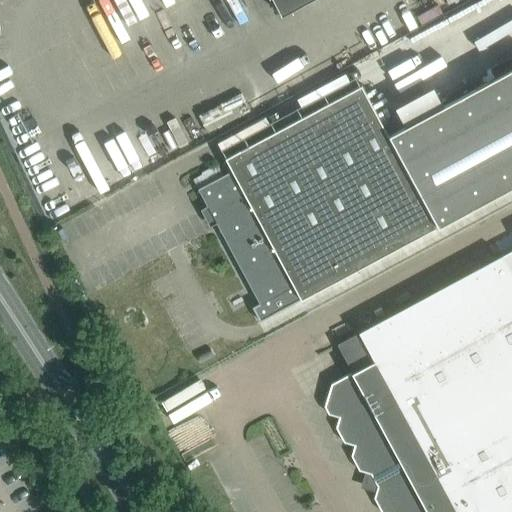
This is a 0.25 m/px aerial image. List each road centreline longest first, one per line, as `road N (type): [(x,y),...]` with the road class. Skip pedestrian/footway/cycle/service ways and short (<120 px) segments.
road 1 (unknown): [(351,0),(131,102),(97,109),(57,98),(8,11)]
road 2 (secondary): [(140,511),(0,296)]
